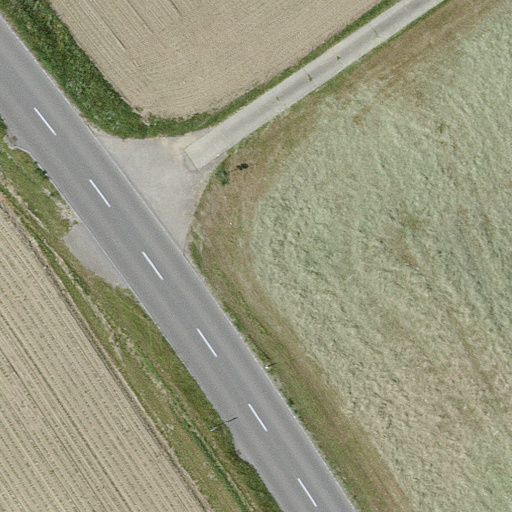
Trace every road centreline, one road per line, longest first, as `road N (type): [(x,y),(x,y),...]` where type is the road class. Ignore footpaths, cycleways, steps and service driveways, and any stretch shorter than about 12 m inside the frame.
road 1 (tertiary): [(0,59),(317,511)]
road 2 (track): [(108,203),(406,0)]
